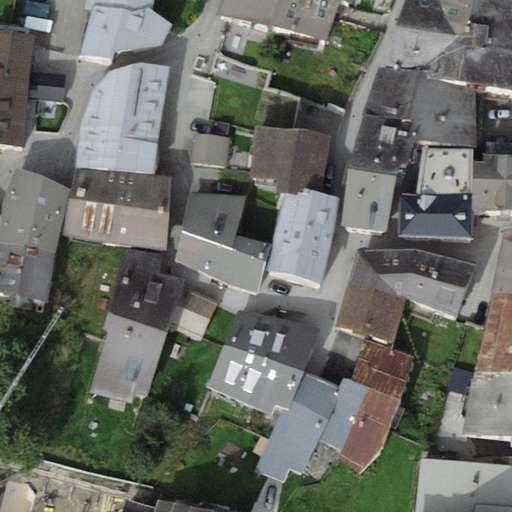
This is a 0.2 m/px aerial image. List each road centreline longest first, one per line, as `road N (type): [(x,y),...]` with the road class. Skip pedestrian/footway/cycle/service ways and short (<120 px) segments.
road 1 (residential): [(182,46),(167,270),(253,299),(322,307),(335,243)]
road 2 (residential): [(335,243),(347,148),(399,0)]
road 3 (residential): [(0,179),(49,153),(67,133),(85,87),(108,67),(182,46)]
road 4 (residential): [(335,243),(471,251),(491,225),(511,223)]
